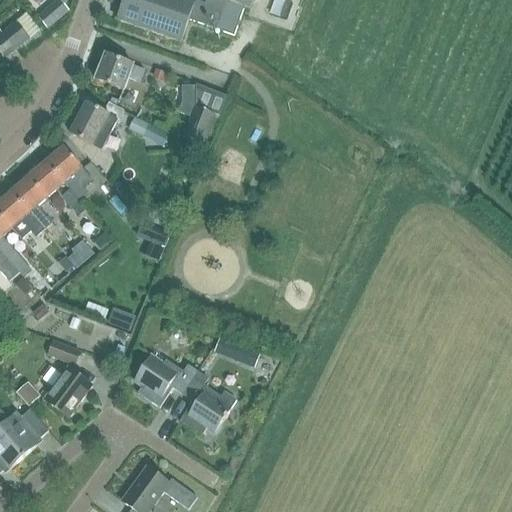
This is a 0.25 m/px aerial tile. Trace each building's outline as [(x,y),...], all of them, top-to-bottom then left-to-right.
[(206,0),(205,5),(195,2),(195,0),(124,0),(117,21),(181,43),(188,21),(234,37),(245,8),(250,10),(253,0),(206,0)] [(13,11),(28,29),(37,21),(21,4),(13,11)] [(47,29),(55,22),(47,12),(39,19),(47,29)] [(0,36),(0,50),(7,59),(29,40),(16,24),(0,36)] [(133,66),(105,56),(96,81),(124,91),(129,79),(141,83),(146,71),(133,67),(133,66)] [(157,71),(154,78),(163,81),(166,75),(157,71)] [(216,79),(177,79),(177,104),(216,104),(216,79)] [(103,152),(120,122),(125,112),(110,104),(105,114),(88,104),(71,135),(103,152)] [(202,147),(215,116),(196,108),(183,139),(202,147)] [(162,147),(168,136),(147,125),(141,137),(162,147)] [(64,149),(46,164),(64,185),(82,170),(64,149)] [(47,200),(64,185),(46,164),(29,179),(47,200)] [(38,208),(47,200),(29,179),(11,194),(44,232),(53,225),(38,208)] [(110,183),(97,191),(106,206),(119,198),(110,183)] [(72,208),(79,202),(69,191),(63,197),(72,208)] [(44,232),(11,194),(0,203),(0,215),(13,230),(22,242),(32,233),(37,239),(44,232)] [(150,216),(148,222),(165,229),(173,211),(167,209),(150,216)] [(3,238),(13,230),(0,215),(0,251),(9,262),(25,280),(33,273),(3,238)] [(141,221),(135,236),(149,242),(143,257),(161,265),(173,235),(141,221)] [(105,234),(93,244),(100,253),(112,243),(105,234)] [(9,262),(0,251),(0,266),(2,268),(9,262)] [(74,255),(68,260),(74,267),(77,270),(83,265),(74,255)] [(66,258),(59,264),(66,273),(74,267),(68,260),(66,258)] [(23,279),(16,285),(25,295),(32,289),(23,279)] [(44,306),(33,315),(39,321),(49,312),(44,306)] [(114,312),(110,324),(129,331),(134,319),(114,312)] [(10,321),(1,328),(7,335),(16,328),(10,321)] [(222,339),(215,355),(236,363),(242,347),(222,339)] [(54,344),(49,357),(75,367),(80,354),(54,344)] [(118,346),(113,360),(119,363),(125,349),(118,346)] [(183,397),(199,373),(188,367),(184,373),(166,361),(164,365),(151,357),(134,383),(142,388),(138,395),(160,410),(173,390),(183,397)] [(93,387),(68,369),(44,401),(69,419),(93,387)] [(209,380),(199,373),(183,397),(193,403),(180,423),(202,438),(207,431),(215,436),(232,411),(219,402),(222,398),(204,387),(209,380)] [(28,384),(19,392),(30,404),(39,396),(28,384)] [(0,409),(0,430),(24,459),(26,458),(25,458),(37,447),(35,445),(49,433),(30,411),(21,419),(17,414),(9,421),(0,409)] [(24,459),(0,430),(0,475),(9,468),(11,470),(23,460),(24,459)] [(18,472),(32,486),(51,466),(37,452),(18,472)] [(150,511),(164,494),(189,511),(198,499),(172,481),(169,485),(147,468),(122,503),(132,510),(131,511),(150,511)]
